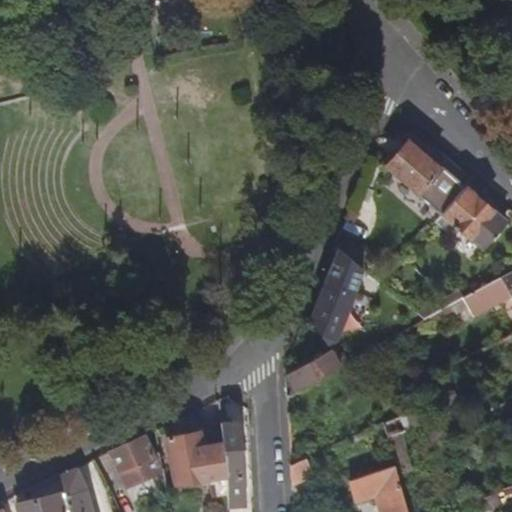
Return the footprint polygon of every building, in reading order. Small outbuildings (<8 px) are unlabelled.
[(415,131),(398,135),(406,142),(385,167),(442,213),(462,189),(426,157),(435,148),(415,131)] [(442,213),(440,215),(467,238),(491,210),(464,187),(462,189),(442,213)] [(337,248),(363,269),(372,258),(342,233),(339,230),(333,244),(337,248)] [(363,269),(337,248),(308,319),(328,346),(337,340),(355,295),(352,295),(363,269)] [(465,297),(478,290),(457,253),(444,260),(465,297)] [(511,270),(499,278),(511,298),(511,300),(511,270)] [(457,301),(449,305),(460,326),(511,298),(499,278),(478,290),(465,297),(457,301)] [(423,320),(449,305),(457,301),(450,293),(416,314),(423,320)] [(355,335),(364,353),(399,334),(389,315),(355,335)] [(511,332),(511,331),(493,341),(501,356),(511,350),(511,332)] [(341,367),(341,366),(333,351),(285,378),(286,398),(341,367)] [(457,397),(455,391),(452,392),(450,390),(445,388),(440,389),(436,392),(433,395),(433,401),(435,406),(439,409),(444,409),(448,408),(451,407),(453,403),(454,399),(457,397)] [(397,467),(398,472),(412,466),(403,432),(432,418),(428,403),(427,404),(385,423),(397,467)] [(226,496),(227,511),(245,511),(238,423),(220,425),(222,444),(225,464),(226,496)] [(209,498),(226,496),(225,464),(222,444),(207,446),(208,452),(202,453),(201,448),(198,432),(165,439),(175,487),(207,480),(209,498)] [(471,433),(459,437),(478,499),(490,495),(471,433)] [(161,474),(161,471),(144,436),(109,453),(128,490),(161,474)] [(309,477),(303,461),(290,467),(291,485),(309,477)] [(364,499),(402,486),(398,472),(397,467),(351,480),(357,502),(364,499)] [(91,511),(85,487),(76,469),(59,476),(64,493),(68,511),(91,511)] [(408,511),(402,486),(364,499),(377,496),(381,511),(408,511)] [(68,511),(64,493),(17,506),(18,511),(68,511)]
